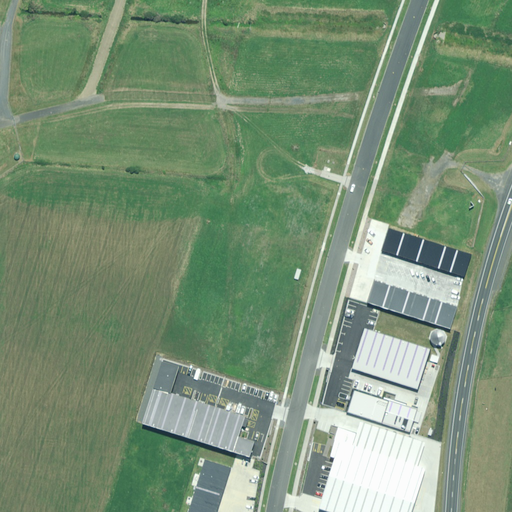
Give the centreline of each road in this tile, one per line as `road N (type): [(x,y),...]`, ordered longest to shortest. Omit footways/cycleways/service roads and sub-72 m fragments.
road 1 (unclassified): [(277,511),(314,341),(420,0)]
road 2 (primary): [(452,511),(468,365),(511,203)]
